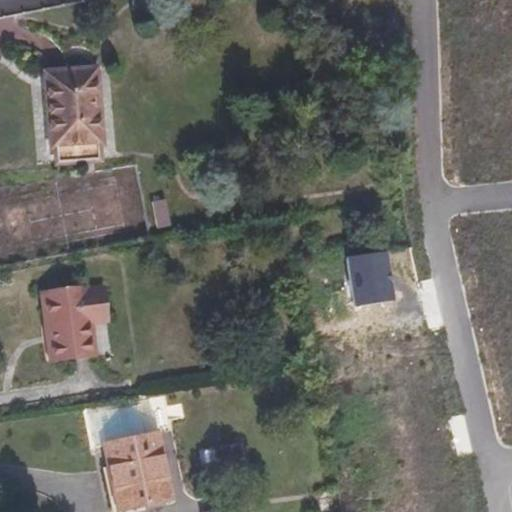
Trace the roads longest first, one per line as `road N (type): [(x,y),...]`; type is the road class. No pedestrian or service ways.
road 1 (residential): [(490,465),(432,204)]
road 2 (residential): [(432,204),(425,0)]
